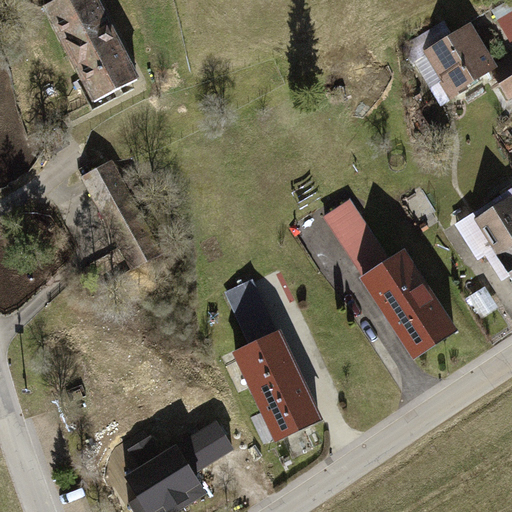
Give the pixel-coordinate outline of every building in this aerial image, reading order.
[(98,0),(63,0),(43,10),(89,105),(138,81),(98,0)] [(511,15),(502,19),(510,43),(511,42),(511,15)] [(468,28),(430,54),(457,92),(495,65),(468,28)] [(511,58),(493,72),(511,98),(511,58)] [(114,160),(83,176),(132,269),(163,253),(114,160)] [(371,274),(393,258),(352,201),(330,216),(371,274)] [(511,211),(507,203),(477,224),(511,274),(511,211)] [(393,258),(371,274),(364,279),(418,355),(456,328),(402,252),(393,258)] [(255,347),(272,338),(247,284),(230,291),(255,347)] [(272,338),(255,347),(238,355),(276,439),(320,419),(282,334),(272,338)] [(200,475),(239,455),(225,428),(127,478),(144,511),(188,511),(213,499),(200,475)] [(140,466),(163,457),(156,438),(133,447),(140,466)]
